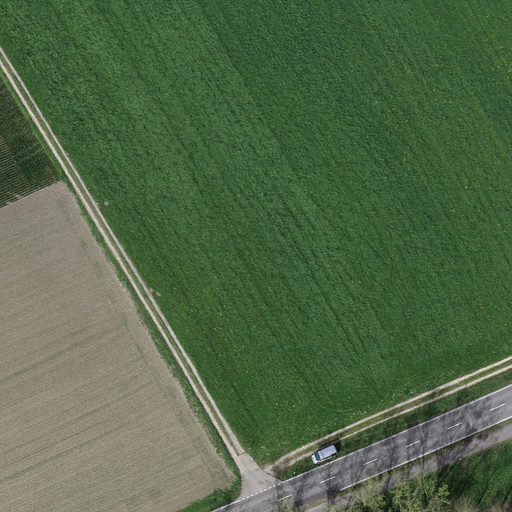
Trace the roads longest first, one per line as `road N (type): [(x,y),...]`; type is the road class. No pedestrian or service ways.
road 1 (track): [(0,64),(258,495)]
road 2 (secondary): [(511,388),(218,511)]
